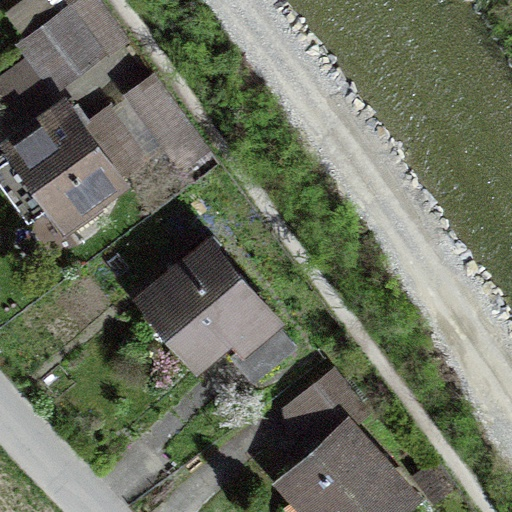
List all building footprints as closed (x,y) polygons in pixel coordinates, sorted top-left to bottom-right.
[(26,34),(56,11),(48,0),(19,0),(7,10),(26,34)] [(93,38),(116,20),(101,0),(70,0),(68,2),(56,11),(26,34),(18,40),(51,83),(99,46),(93,38)] [(153,70),(128,89),(181,162),(206,144),(153,70)] [(83,123),(67,102),(10,143),(53,202),(48,206),(64,228),(98,203),(92,194),(145,155),(109,105),(83,123)] [(209,241),(146,294),(198,355),(229,330),(242,345),(235,351),(257,377),(296,344),(209,241)] [(324,440),(285,476),(317,511),(395,511),(415,495),(350,423),(366,410),(333,368),(292,400),(324,440)]
